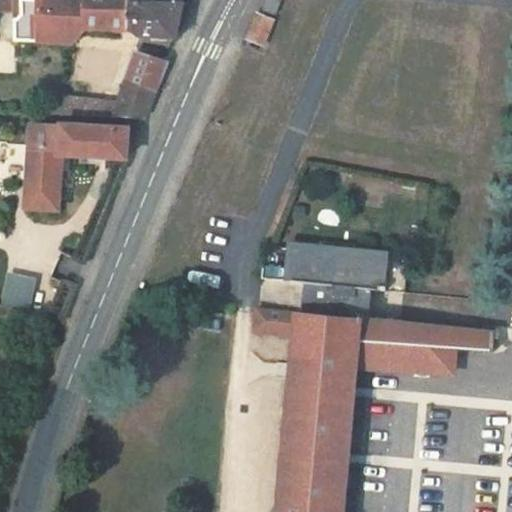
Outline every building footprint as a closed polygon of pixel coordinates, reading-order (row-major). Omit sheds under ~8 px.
[(0,0),(0,11),(13,12),(13,0),(0,0)] [(128,0),(13,0),(13,12),(13,42),(46,43),(73,44),(83,29),(127,30),(128,0)] [(128,0),(127,30),(132,31),(141,41),(175,41),(181,3),(150,1),(150,0),(128,0)] [(269,0),(265,11),(277,16),(283,0),(269,0)] [(265,46),(275,22),(259,16),(249,40),(265,46)] [(144,119),(166,62),(136,53),(118,101),(103,100),(102,116),(144,119)] [(62,103),(61,114),(102,116),(103,100),(63,97),(62,103)] [(40,101),(39,113),(61,114),(62,103),(40,101)] [(63,160),(128,160),(129,130),(31,127),(27,208),(58,209),(63,160)] [(285,280),(293,281),(296,249),(390,258),(391,250),(289,240),(285,280)] [(390,258),(296,249),(293,281),(306,282),(313,283),(310,314),(303,314),(258,309),(256,331),(295,336),(278,511),(345,511),(359,359),(361,341),(460,350),(493,353),(496,333),(370,321),(373,289),(407,293),(410,260),(390,258)] [(34,280),(9,275),(3,303),(28,309),(34,280)] [(306,282),(303,314),(310,314),(313,283),(306,282)] [(458,368),(460,350),(361,341),(359,359),(458,368)]
